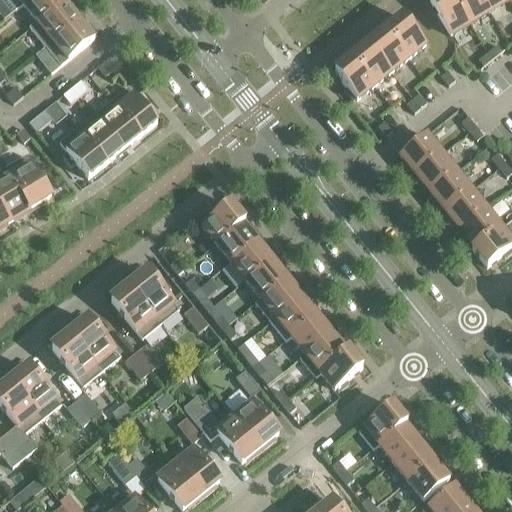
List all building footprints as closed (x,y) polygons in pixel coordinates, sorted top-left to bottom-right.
[(31,0),(22,7),(36,24),(29,30),(30,32),(63,4),(62,2),(64,1),(62,0),(31,0)] [(470,26),(453,0),(434,0),(429,3),(450,38),(470,26)] [(453,0),(470,26),(489,14),(480,0),(453,0)] [(480,0),(489,14),(508,3),(506,0),(480,0)] [(68,10),(63,4),(30,32),(44,50),(78,23),(76,21),(78,19),(70,9),(68,10)] [(425,47),(403,20),(385,34),(407,62),(425,47)] [(83,29),(78,23),(44,50),(60,69),(94,42),(91,39),(93,38),(85,27),(83,29)] [(407,62),(385,34),(368,48),(391,75),(407,62)] [(391,75),(368,48),(351,61),(374,89),(391,75)] [(493,61),(502,54),(497,48),(487,55),(493,61)] [(487,55),(478,63),(483,69),(493,61),(487,55)] [(374,89),(351,61),(334,75),(346,91),(343,93),(352,104),(355,102),(356,103),(374,89)] [(106,63),(97,70),(104,80),(113,72),(106,63)] [(454,83),(447,74),(440,79),(448,89),(454,83)] [(79,100),(88,93),(80,84),(71,91),(79,100)] [(15,90),(6,98),(13,107),(22,99),(15,90)] [(128,90),(110,104),(139,140),(157,126),(144,110),(149,107),(140,96),(135,99),(128,90)] [(71,91),(62,98),(70,108),(79,100),(71,91)] [(412,102),(420,111),(426,106),(418,97),(412,102)] [(406,107),(413,116),(420,111),(412,102),(406,107)] [(109,105),(115,113),(100,126),(122,154),(139,140),(110,104),(109,105)] [(28,126),(35,135),(52,122),(44,113),(28,126)] [(475,129),(467,120),(461,125),(469,134),(475,129)] [(384,125),(377,130),(385,139),(392,134),(384,125)] [(78,131),(76,132),(105,167),(122,154),(100,126),(84,138),(78,131)] [(469,134),(476,144),(483,138),(475,129),(469,134)] [(16,136),(24,146),(30,141),(22,131),(16,136)] [(105,167),(76,132),(59,146),(66,155),(61,159),(70,170),(75,166),(87,181),(105,167)] [(441,157),(425,137),(399,158),(401,161),(400,163),(408,173),(410,172),(415,178),(441,157)] [(505,166),(500,160),(497,156),(491,162),(498,171),(505,166)] [(425,190),(429,196),(455,175),(441,157),(415,178),(416,180),(414,181),(423,192),(425,190)] [(25,158),(5,171),(30,212),(50,200),(25,158)] [(498,171),(506,180),(511,175),(511,174),(505,166),(498,171)] [(28,213),(30,212),(5,171),(0,173),(0,207),(10,224),(28,213)] [(439,209),(444,214),(470,193),(455,175),(429,196),(431,198),(429,200),(438,210),(439,209)] [(454,227),(459,233),(485,212),(470,193),(444,214),(446,216),(444,218),(452,228),(454,227)] [(203,228),(201,229),(216,246),(241,226),(242,227),(243,227),(244,225),(229,206),(214,219),(211,216),(200,225),(203,228)] [(0,229),(10,224),(0,207),(0,229)] [(485,212),(459,233),(461,235),(459,236),(467,247),(469,245),(473,250),(474,251),(500,230),(485,212)] [(216,246),(230,265),(256,244),(255,242),(257,240),(248,230),(246,231),(243,227),(242,227),(241,226),(216,246)] [(511,245),(500,230),(474,251),(473,250),(471,251),(486,270),(502,258),(504,261),(511,254),(511,245)] [(230,265),(245,283),(271,262),(270,260),(271,259),(263,248),(261,250),(256,244),(230,265)] [(254,306),(255,306),(286,281),(284,279),(286,277),(278,267),(276,268),(271,262),(245,283),(260,301),(254,306)] [(184,272),(176,263),(170,268),(177,277),(184,272)] [(147,274),(141,279),(139,278),(127,287),(160,328),(179,313),(147,274)] [(199,291),(191,281),(185,286),(192,296),(199,291)] [(255,306),(270,325),(301,299),(299,297),(301,296),(293,285),(291,287),(286,281),(255,306)] [(160,328),(127,287),(115,297),(117,298),(110,304),(142,343),(160,328)] [(192,296),(200,305),(206,300),(199,291),(192,296)] [(303,301),(301,299),(270,325),(284,343),(316,318),(311,312),(313,310),(305,300),(303,301)] [(183,317),(198,336),(207,328),(193,309),(183,317)] [(228,327),(221,318),(214,323),(222,333),(228,327)] [(299,361),(299,362),(331,336),(329,334),(331,333),(323,322),(321,324),(316,318),(284,343),(285,344),(291,340),(304,356),(299,361)] [(119,361),(88,322),(82,327),(80,325),(68,335),(101,375),(119,361)] [(222,333),(229,342),(236,337),(228,327),(222,333)] [(51,351),(83,390),(101,375),(68,335),(56,344),(58,346),(51,351)] [(299,362),(314,380),(345,355),(344,354),(345,353),(341,349),(343,347),(334,337),(332,338),(331,336),(299,362)] [(149,375),(159,367),(143,349),(134,356),(149,375)] [(362,371),(346,352),(345,353),(344,354),(345,355),(314,380),(315,381),(320,376),(334,393),(335,392),(338,395),(349,386),(346,383),(362,371)] [(258,365),(251,355),(244,360),(252,370),(258,365)] [(134,356),(125,364),(140,383),(149,375),(134,356)] [(252,370),(259,379),(266,374),(258,365),(252,370)] [(9,383),(42,423),(61,408),(29,369),(23,374),(21,373),(9,383)] [(250,400),(259,392),(244,373),(235,381),(250,400)] [(42,423),(9,383),(0,390),(0,408),(16,428),(5,437),(24,461),(36,451),(25,437),(42,423)] [(274,397),(281,407),(288,401),(280,392),(274,397)] [(85,396),(75,404),(90,423),(100,415),(85,396)] [(241,466),(247,461),(249,462),(261,453),(228,412),(216,422),(197,399),(183,410),(210,444),(218,437),(241,466)] [(281,407),(289,416),(295,411),(288,401),(281,407)] [(75,404),(66,412),(81,430),(90,423),(75,404)] [(235,419),(229,412),(228,412),(261,453),(273,443),(271,442),(278,436),(253,405),(235,419)] [(357,434),(372,452),(405,425),(391,407),(357,434)] [(186,421),(177,428),(192,447),(201,439),(186,421)] [(417,443),(418,441),(410,431),(408,432),(404,427),(406,426),(405,425),(372,452),(373,453),(378,448),(392,465),(418,445),(417,443)] [(0,441),(0,456),(1,456),(12,470),(24,461),(5,437),(0,441)] [(420,447),(418,445),(392,465),(407,484),(433,463),(428,457),(430,456),(422,445),(420,447)] [(194,453),(175,468),(202,500),(214,491),(212,489),(219,484),(194,453)] [(121,460),(111,468),(126,486),(136,479),(127,468),(121,460)] [(151,479),(136,460),(127,468),(136,479),(142,487),(151,479)] [(423,503),(449,482),(446,479),(448,478),(440,467),(438,469),(433,463),(407,484),(423,503)] [(339,478),(345,473),(338,464),(331,469),(339,478)] [(157,482),(180,511),(183,511),(188,508),(190,510),(202,500),(175,468),(157,482)] [(339,478),(347,488),(353,482),(345,473),(339,478)] [(467,505),(469,504),(460,493),(459,495),(453,488),(422,511),(462,511),(469,507),(467,505)] [(16,511),(17,511),(32,500),(25,491),(10,504),(16,511)] [(144,511),(128,493),(110,507),(113,511),(144,511)] [(65,511),(80,511),(71,500),(62,508),(65,511)] [(361,505),(366,511),(371,511),(375,510),(367,500),(361,505)] [(318,511),(339,511),(332,503),(326,509),(324,507),(318,511)]
